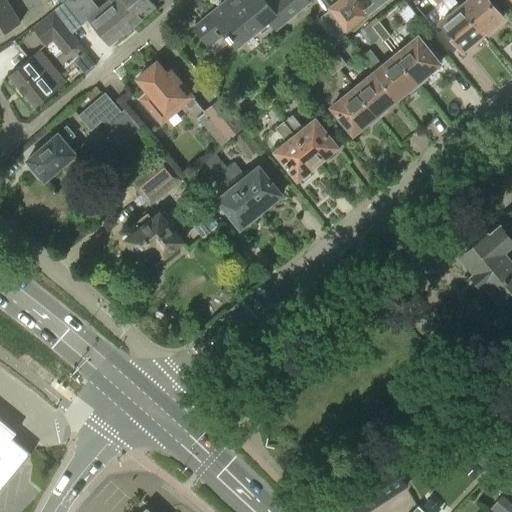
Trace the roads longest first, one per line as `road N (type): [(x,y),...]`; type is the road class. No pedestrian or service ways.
road 1 (residential): [(171,374),(511,99)]
road 2 (residential): [(171,374),(0,228)]
road 3 (unknown): [(392,195),(432,304),(511,336)]
road 4 (secondary): [(138,400),(0,286)]
road 5 (secondary): [(263,511),(138,400)]
road 6 (residential): [(54,511),(98,433),(138,400)]
